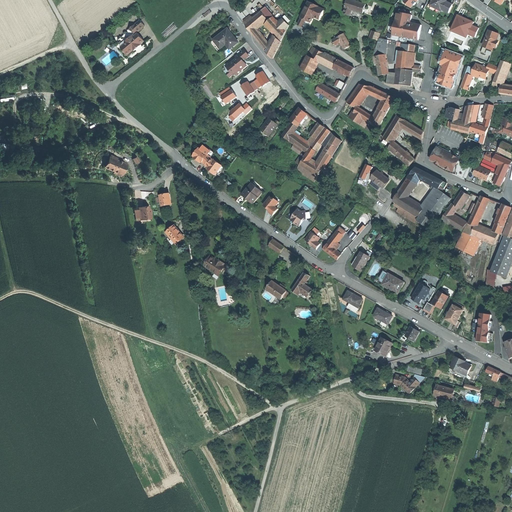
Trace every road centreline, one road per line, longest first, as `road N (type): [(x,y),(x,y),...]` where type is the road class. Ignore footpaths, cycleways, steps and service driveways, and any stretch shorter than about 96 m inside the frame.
road 1 (residential): [(435,103),(361,78),(334,115),(318,117),(218,3),(104,89)]
road 2 (unclassified): [(276,407),(191,355),(35,294),(0,299)]
road 3 (residential): [(179,161),(335,273)]
road 4 (residential): [(424,162),(335,273)]
road 5 (residential): [(335,273),(451,337)]
road 6 (unclassified): [(393,364),(276,407)]
